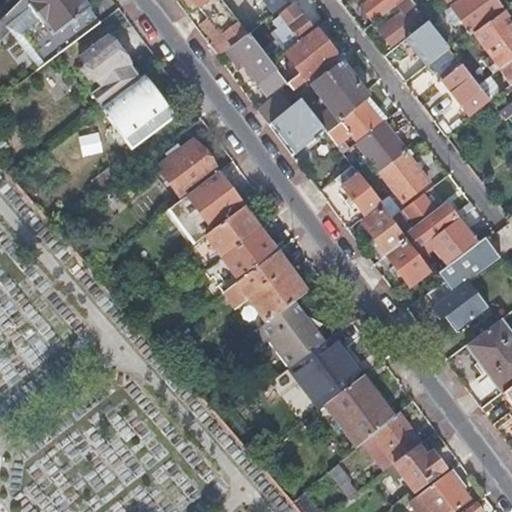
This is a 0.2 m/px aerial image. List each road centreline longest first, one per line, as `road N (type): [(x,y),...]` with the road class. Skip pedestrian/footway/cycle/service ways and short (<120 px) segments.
road 1 (residential): [(149,0),(511,494)]
road 2 (residential): [(325,0),(501,226)]
